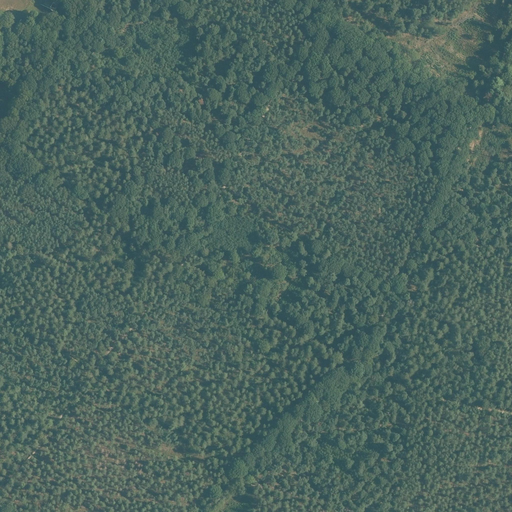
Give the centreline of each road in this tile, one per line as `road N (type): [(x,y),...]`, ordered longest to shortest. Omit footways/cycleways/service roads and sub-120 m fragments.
road 1 (unknown): [(218,511),(364,374),(451,208),(482,123),(283,0)]
road 2 (track): [(511,415),(364,374),(1,154)]
road 3 (track): [(417,236),(355,366),(245,474)]
road 4 (track): [(478,106),(301,0)]
road 5 (track): [(1,154),(92,0)]
road 6 (track): [(417,236),(478,106)]
